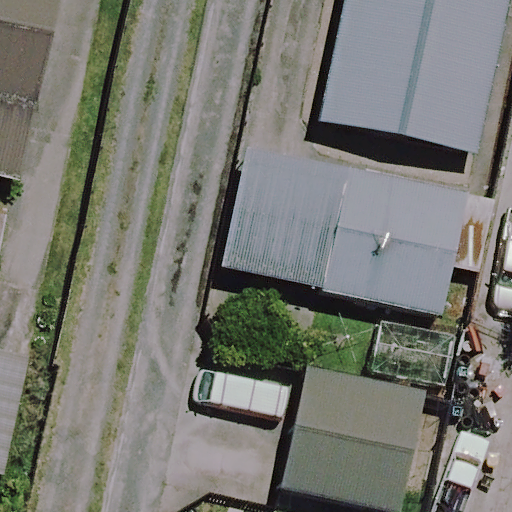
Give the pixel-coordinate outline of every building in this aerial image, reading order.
[(65,0),(0,0),(0,189),(15,194),(65,0)] [(505,0),(346,0),(320,131),(471,162),(505,0)] [(457,211),(247,165),(222,278),(433,323),(457,211)] [(0,464),(19,348),(0,344),(0,464)] [(398,511),(419,404),(296,380),(274,498),(347,511),(398,511)]
